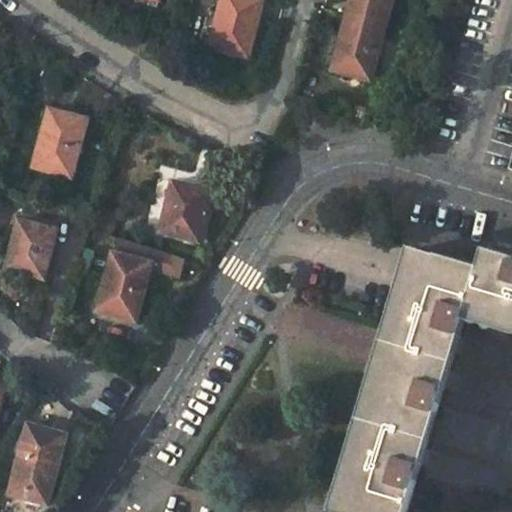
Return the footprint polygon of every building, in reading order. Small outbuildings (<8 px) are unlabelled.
[(221,0),(209,47),(245,57),(260,0),(221,0)] [(390,0),(349,0),(346,14),(346,15),(383,25),(390,0)] [(330,69),(368,79),(383,25),(346,15),(330,69)] [(49,110),(34,168),(71,177),(86,119),(49,110)] [(174,183),(161,232),(196,242),(210,192),(174,183)] [(111,236),(118,214),(95,206),(88,229),(111,236)] [(21,220),(8,271),(44,280),(57,230),(21,220)] [(115,254),(100,312),(136,321),(151,263),(149,263),(152,248),(121,239),(117,254),(115,254)] [(393,316),(386,340),(452,360),(463,321),(478,273),(412,252),(393,316)] [(463,321),(511,335),(511,261),(484,253),(478,273),(463,321)] [(386,340),(359,427),(425,447),(452,360),(386,340)] [(29,424),(9,492),(47,504),(67,435),(29,424)] [(404,511),(425,447),(359,427),(332,511),(404,511)]
